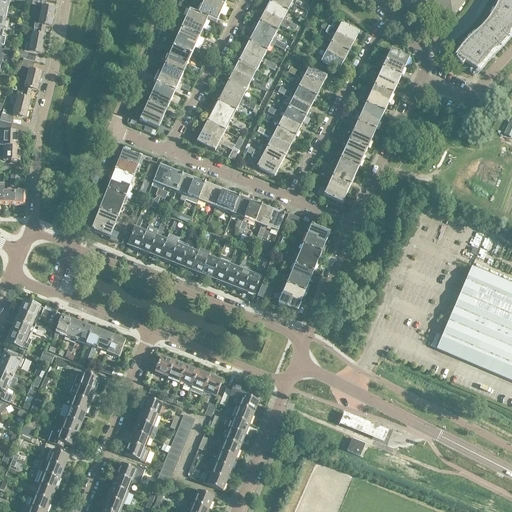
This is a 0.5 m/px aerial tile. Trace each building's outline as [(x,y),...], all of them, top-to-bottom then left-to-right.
[(0,0),(0,6),(7,8),(9,2),(11,2),(11,0),(0,0)] [(33,29),(37,29),(44,31),(45,26),(51,27),(54,9),(44,7),(45,4),(44,4),(44,1),(40,0),(26,0),(26,4),(38,6),(41,7),(40,16),(35,16),(33,29)] [(204,0),(203,4),(211,8),(211,10),(220,14),(224,5),(213,0),(204,0)] [(292,1),(289,0),(269,0),(269,2),(287,11),(292,1)] [(412,0),(425,9),(429,3),(452,19),(465,0),(412,0)] [(511,0),(498,0),(497,3),(499,4),(496,11),(493,10),(490,16),(485,23),(487,24),(481,30),(480,29),(473,34),(466,41),(467,42),(462,48),(460,47),(454,57),(455,58),(454,59),(461,67),(464,63),(478,73),(481,69),(485,64),(493,56),(496,54),(502,48),(507,42),(511,36),(511,35),(511,0)] [(269,2),(264,12),(282,21),(287,11),(269,2)] [(203,4),(198,15),(207,19),(216,23),(220,14),(211,10),(211,8),(203,4)] [(189,11),(185,19),(195,23),(194,25),(203,29),(207,19),(198,15),(189,11)] [(264,12),(259,22),(276,31),(279,25),(283,27),(284,25),(285,23),(282,21),(264,12)] [(185,19),(181,29),(199,37),(203,29),(194,25),(195,23),(185,19)] [(336,33),(351,41),(353,42),(359,32),(343,24),(341,22),(334,19),(330,27),(334,29),(333,31),(336,33)] [(259,22),(253,32),(274,43),(273,45),(274,45),(279,48),(281,44),(276,41),(277,39),(273,37),(276,31),(259,22)] [(333,38),(330,43),(348,52),(353,42),(351,41),(336,33),(333,31),(334,29),(330,27),(328,26),(326,31),(332,34),(330,36),(333,38)] [(25,51),(28,52),(28,53),(30,53),(41,55),(45,36),(43,36),(44,31),(37,29),(33,29),(32,33),(30,43),(27,43),(25,51)] [(177,37),(186,41),(185,43),(195,47),(199,37),(181,29),(177,37)] [(253,32),(249,42),(266,51),(269,45),(273,47),(274,45),(273,45),(274,43),(253,32)] [(195,47),(185,43),(186,41),(177,37),(173,47),(191,56),(195,47)] [(249,42),(243,52),(261,61),(266,51),(249,42)] [(330,43),(325,53),(343,62),(348,52),(330,43)] [(319,63),(321,64),(322,65),(322,64),(338,73),(342,64),(343,62),(325,53),(322,51),(324,49),(318,46),(316,51),(318,52),(314,61),(319,63)] [(169,55),(178,59),(177,62),(186,66),(191,56),(173,47),(169,55)] [(16,57),(34,62),(36,55),(18,50),(16,57)] [(391,50),(387,58),(396,62),(395,64),(404,69),(409,59),(410,58),(407,56),(407,57),(391,50)] [(243,52),(238,62),(256,71),(261,61),(243,52)] [(186,66),(177,62),(178,59),(169,55),(164,66),(183,74),(186,66)] [(387,58),(382,69),(400,77),(404,69),(395,64),(396,62),(387,58)] [(22,66),(32,69),(34,63),(23,60),(22,66)] [(238,62),(233,72),(251,81),(254,83),(252,85),(258,88),(260,83),(255,81),(256,77),(253,76),(256,71),(238,62)] [(164,66),(161,74),(170,78),(169,80),(178,84),(183,74),(164,66)] [(198,74),(200,70),(191,66),(189,70),(198,74)] [(300,76),(303,78),(321,87),(327,77),(311,69),(308,67),(308,68),(305,74),(302,72),(302,74),(300,76)] [(24,89),(23,93),(30,95),(31,90),(37,91),(41,73),(30,70),(30,69),(29,69),(24,88),(24,89)] [(382,69),(379,76),(387,80),(386,83),(396,87),(400,77),(382,69)] [(233,72),(228,82),(245,91),(251,81),(233,72)] [(161,74),(156,84),(175,92),(178,84),(169,80),(170,78),(161,74)] [(396,87),(386,83),(387,80),(379,76),(374,86),(392,95),(396,87)] [(303,78),(298,87),(316,97),(321,87),(303,78)] [(228,82),(223,92),(240,101),(245,91),(228,82)] [(152,92),(162,96),(161,98),(170,102),(175,92),(156,84),(152,92)] [(392,95),(374,86),(370,94),(379,98),(378,101),(387,105),(392,95)] [(298,87),(293,97),(311,107),(316,97),(298,87)] [(13,116),(25,119),(30,100),(28,100),(30,95),(23,93),(18,91),(16,97),(18,97),(13,116)] [(170,102),(161,98),(162,96),(152,92),(148,102),(166,110),(170,102)] [(223,92),(218,102),(235,111),(238,106),(241,108),(242,105),(243,103),(240,101),(223,92)] [(370,94),(365,104),(384,113),(387,105),(378,101),(379,98),(370,94)] [(293,97),(288,108),(306,117),(311,107),(293,97)] [(144,110),(154,114),(152,117),(162,121),(166,110),(148,102),(144,110)] [(218,102),(212,112),(230,121),(235,111),(218,102)] [(365,104),(362,112),(371,116),(370,119),(379,123),(384,113),(365,104)] [(283,117),(300,127),(306,117),(288,108),(283,117)] [(152,117),(154,114),(144,110),(140,120),(139,121),(142,122),(158,129),(162,121),(152,117)] [(207,122),(225,131),(230,121),(212,112),(207,122)] [(362,112),(357,123),(375,131),(379,123),(370,119),(371,116),(362,112)] [(0,119),(0,120),(11,124),(13,118),(1,115),(0,119)] [(295,137),(300,127),(283,117),(277,127),(295,137)] [(0,127),(10,130),(11,124),(0,120),(0,127)] [(219,141),(225,131),(207,122),(202,132),(219,141)] [(511,124),(508,122),(503,134),(511,138),(511,124)] [(357,123),(353,131),(362,135),(361,137),(371,142),(375,131),(357,123)] [(277,127),(272,137),(290,147),(295,137),(277,127)] [(270,142),(267,147),(285,157),(290,147),(272,137),(269,136),(271,134),(265,131),(263,135),(268,138),(267,140),(270,142)] [(353,131),(349,141),(367,149),(371,142),(361,137),(362,135),(353,131)] [(222,142),(219,141),(202,132),(197,142),(214,151),(217,146),(220,147),(221,145),(222,142)] [(1,147),(4,147),(21,148),(21,133),(1,133),(1,147)] [(349,141),(345,149),(354,153),(353,155),(362,160),(367,149),(349,141)] [(234,161),(238,151),(233,148),(234,146),(229,143),(227,148),(232,150),(228,158),(234,161)] [(4,147),(1,147),(0,146),(0,153),(3,153),(3,161),(11,162),(20,162),(21,148),(4,147)] [(259,156),(262,157),(280,166),(285,157),(267,147),(264,153),(261,152),(260,154),(259,156)] [(345,149),(340,159),(359,168),(362,160),(353,155),(354,153),(345,149)] [(122,151),(118,162),(127,166),(128,164),(138,167),(141,158),(122,151)] [(256,168),(258,169),(274,177),(279,168),(280,166),(262,157),(259,156),(260,154),(254,151),(252,155),(258,158),(257,160),(259,162),(257,167),(256,167),(256,168)] [(340,159),(337,167),(345,171),(344,174),(354,178),(359,168),(340,159)] [(118,162),(114,171),(133,179),(138,167),(128,164),(127,166),(118,162)] [(151,176),(156,164),(150,162),(146,173),(151,176)] [(172,170),(159,166),(153,183),(165,188),(172,170)] [(337,167),(332,177),(350,186),(354,178),(344,174),(345,171),(337,167)] [(182,175),(172,170),(165,188),(175,192),(182,175)] [(119,186),(120,184),(130,188),(133,179),(114,171),(110,182),(119,186)] [(182,175),(175,192),(181,194),(179,200),(184,202),(185,201),(186,196),(193,179),(182,175)] [(11,176),(10,190),(4,189),(3,205),(14,205),(15,190),(15,176),(11,176)] [(332,177),(328,185),(337,189),(336,192),(346,196),(350,186),(332,177)] [(193,179),(186,196),(185,201),(196,205),(198,201),(205,183),(205,182),(198,179),(198,181),(193,179)] [(120,184),(119,186),(110,182),(107,191),(126,198),(130,188),(120,184)] [(205,183),(198,201),(215,208),(222,190),(205,183)] [(337,189),(328,185),(324,195),(323,195),(323,196),(325,197),(326,197),(342,204),(346,196),(336,192),(337,189)] [(15,190),(14,205),(25,206),(26,190),(15,190)] [(232,214),(239,197),(222,190),(215,208),(232,214)] [(111,205),(112,203),(122,207),(126,198),(107,191),(102,202),(111,205)] [(250,201),(239,197),(232,214),(243,219),(250,201)] [(250,201),(243,219),(241,223),(238,230),(243,232),(246,225),(245,225),(246,220),(255,223),(261,206),(250,201)] [(112,203),(111,205),(102,202),(99,211),(118,218),(122,207),(112,203)] [(261,206),(255,223),(261,226),(254,242),(259,244),(261,239),(264,232),(266,228),(272,210),(261,206)] [(180,214),(170,210),(168,214),(178,218),(180,214)] [(272,210),(266,228),(275,231),(278,232),(283,218),(284,218),(285,215),(284,215),(272,210)] [(104,226),(105,223),(114,227),(118,218),(99,211),(95,222),(104,226)] [(178,218),(189,223),(191,218),(180,214),(178,218)] [(289,215),(284,226),(289,228),(294,217),(289,215)] [(294,217),(289,228),(295,230),(299,219),(294,217)] [(138,219),(135,228),(128,245),(132,247),(132,248),(138,251),(138,249),(139,249),(146,232),(139,229),(142,220),(138,219)] [(105,223),(104,226),(95,222),(91,230),(91,231),(102,235),(101,237),(124,246),(129,233),(123,230),(121,230),(120,233),(115,231),(116,228),(114,227),(105,223)] [(149,223),(146,232),(139,249),(143,251),(142,253),(148,255),(149,253),(149,254),(156,236),(150,233),(153,225),(149,223)] [(153,255),(153,257),(158,259),(159,257),(159,258),(166,240),(160,237),(165,226),(161,224),(160,227),(149,254),(153,255)] [(310,227),(307,235),(316,239),(315,241),(325,245),(327,239),(330,233),(314,226),(313,226),(311,225),(310,226),(311,226),(310,227)] [(159,258),(164,259),(163,261),(169,263),(169,262),(170,262),(177,244),(175,243),(171,242),(176,230),(171,228),(166,240),(159,258)] [(264,245),(268,234),(264,232),(261,239),(259,244),(264,245)] [(237,234),(234,241),(246,245),(249,239),(237,234)] [(307,235),(302,246),(321,254),(324,247),(325,245),(315,241),(316,239),(307,235)] [(181,266),(185,268),(184,269),(190,271),(190,270),(191,270),(198,252),(193,250),(194,247),(193,247),(197,238),(192,237),(187,248),(181,266)] [(285,239),(280,237),(277,244),(282,246),(285,239)] [(170,262),(174,263),(174,265),(179,267),(180,266),(181,266),(187,248),(177,244),(170,262)] [(302,246),(299,254),(308,258),(307,260),(317,264),(318,260),(321,254),(302,246)] [(191,270),(195,272),(195,273),(200,275),(201,274),(208,256),(198,252),(191,270)] [(299,254),(294,266),(313,273),(315,266),(317,264),(307,260),(308,258),(299,254)] [(201,274),(205,276),(205,277),(211,279),(211,278),(212,278),(219,261),(208,256),(201,274)] [(281,261),(272,257),(269,265),(275,267),(278,269),(281,261)] [(243,260),(240,269),(233,286),(237,288),(236,289),(242,291),(242,290),(243,290),(250,273),(245,271),(245,269),(245,267),(247,261),(243,260)] [(212,278),(216,280),(215,281),(221,283),(222,282),(229,265),(219,261),(212,278)] [(250,273),(243,290),(247,292),(247,294),(252,296),(253,294),(254,295),(260,278),(258,277),(258,276),(254,274),(257,266),(253,264),(250,273)] [(229,265),(222,282),(226,284),(225,285),(231,287),(232,286),(233,286),(240,269),(229,265)] [(272,274),(275,267),(269,265),(267,272),(272,274)] [(294,266),(291,274),(300,278),(299,280),(308,284),(310,279),(313,273),(294,266)] [(511,284),(471,267),(436,349),(511,381),(511,284)] [(291,274),(286,285),(304,293),(308,284),(299,280),(300,278),(291,274)] [(262,298),(267,287),(262,285),(257,296),(262,298)] [(286,285),(282,294),(292,298),(291,300),(300,303),(304,293),(286,285)] [(267,287),(262,298),(267,300),(272,289),(267,287)] [(279,302),(278,302),(278,304),(294,311),(294,312),(296,313),(297,312),(297,311),(300,303),(291,300),(292,298),(282,294),(279,302)] [(24,301),(20,312),(37,319),(40,313),(42,314),(44,309),(24,301)] [(20,312),(15,322),(34,329),(36,325),(35,325),(37,319),(20,312)] [(55,326),(59,315),(52,313),(48,324),(55,326)] [(61,316),(55,333),(54,337),(57,339),(59,335),(65,337),(72,320),(61,316)] [(72,320),(65,337),(75,341),(82,324),(72,320)] [(15,322),(11,332),(30,340),(32,334),(34,329),(15,322)] [(85,345),(92,328),(82,324),(75,341),(85,345)] [(102,332),(92,328),(85,345),(92,348),(87,361),(91,362),(96,349),(102,332)] [(18,350),(26,353),(31,340),(30,340),(11,332),(6,343),(19,348),(18,350)] [(106,353),(113,336),(102,332),(96,349),(106,353)] [(119,358),(125,341),(113,336),(106,353),(119,358)] [(0,356),(0,361),(15,368),(17,369),(24,372),(29,361),(22,358),(22,359),(4,351),(2,356),(0,356)] [(54,357),(44,353),(41,361),(51,365),(54,357)] [(161,357),(154,373),(168,378),(174,362),(161,357)] [(57,358),(55,364),(66,368),(68,363),(57,358)] [(90,362),(87,361),(81,358),(79,363),(88,367),(90,362)] [(0,361),(0,373),(13,378),(17,380),(18,377),(14,375),(17,369),(15,368),(0,361)] [(186,367),(174,362),(168,378),(180,383),(186,367)] [(101,366),(99,372),(111,376),(112,375),(113,371),(101,366)] [(186,367),(180,383),(192,388),(198,371),(186,367)] [(198,371),(192,388),(204,392),(210,376),(198,371)] [(0,386),(8,390),(11,391),(16,380),(13,378),(0,373),(0,386)] [(99,380),(83,373),(78,384),(95,391),(99,380)] [(210,376),(204,392),(216,397),(222,381),(210,376)] [(37,388),(42,379),(37,377),(33,386),(37,388)] [(78,384),(74,396),(90,402),(95,391),(78,384)] [(0,396),(1,397),(0,400),(8,403),(11,395),(6,393),(8,390),(0,386),(0,396)] [(242,397),(238,407),(254,413),(259,402),(252,399),(254,394),(234,386),(231,393),(242,397)] [(151,388),(148,394),(160,399),(162,392),(151,388)] [(221,399),(227,402),(231,391),(226,389),(221,399)] [(90,402),(74,396),(69,407),(86,413),(90,402)] [(146,399),(142,410),(158,416),(163,405),(146,399)] [(209,404),(204,415),(211,418),(216,407),(209,404)] [(86,413),(64,405),(60,416),(82,424),(86,413)] [(238,407),(233,418),(250,425),(254,413),(238,407)] [(24,419),(27,413),(19,410),(17,415),(24,419)] [(154,428),(158,416),(142,410),(138,421),(154,428)] [(388,430),(342,411),(338,422),(383,441),(388,430)] [(184,415),(181,421),(193,426),(195,420),(184,415)] [(82,424),(65,418),(61,429),(77,435),(82,424)] [(233,418),(229,429),(245,436),(250,425),(233,418)] [(150,439),(154,428),(138,421),(133,433),(150,439)] [(181,421),(179,427),(191,431),(193,426),(181,421)] [(24,427),(22,433),(33,437),(35,431),(24,427)] [(54,427),(48,442),(63,448),(64,444),(72,447),(77,435),(61,429),(60,429),(54,427)] [(179,427),(177,432),(188,437),(191,431),(179,427)] [(229,429),(224,440),(241,447),(245,436),(229,429)] [(177,432),(175,437),(186,442),(188,437),(177,432)] [(22,433),(20,436),(19,438),(23,439),(31,442),(33,437),(22,433)] [(150,439),(133,433),(129,444),(145,450),(150,439)] [(313,435),(307,433),(304,440),(310,442),(313,435)] [(9,444),(16,446),(19,438),(20,436),(13,434),(9,444)] [(175,437),(172,443),(184,447),(186,442),(175,437)] [(350,443),(347,451),(360,457),(362,451),(365,444),(352,439),(350,443)] [(224,440),(220,451),(236,458),(241,447),(224,440)] [(170,447),(170,448),(182,453),(184,447),(172,443),(170,447)] [(4,456),(1,461),(7,464),(10,459),(15,448),(8,444),(3,455),(4,456)] [(145,450),(129,444),(124,455),(141,462),(145,450)] [(170,447),(168,446),(163,444),(161,450),(168,453),(170,448),(170,447)] [(170,448),(168,453),(180,458),(182,453),(170,448)] [(69,457),(52,450),(48,462),(64,469),(69,457)] [(220,451),(215,463),(232,469),(236,458),(220,451)] [(168,453),(166,458),(178,463),(180,458),(168,453)] [(196,455),(192,465),(196,467),(198,462),(200,463),(203,457),(196,455)] [(166,458),(164,464),(175,469),(178,463),(166,458)] [(64,469),(48,462),(43,473),(60,479),(64,469)] [(215,463),(211,473),(227,480),(232,469),(215,463)] [(120,465),(116,476),(132,483),(139,485),(144,471),(138,468),(138,467),(130,464),(128,468),(120,465)] [(164,464),(161,469),(173,474),(175,469),(164,464)] [(161,469),(159,475),(171,479),(173,474),(161,469)] [(60,479),(43,473),(38,471),(33,482),(39,484),(55,491),(60,479)] [(211,473),(206,485),(223,492),(227,480),(211,473)] [(159,475),(157,480),(169,485),(171,479),(159,475)] [(128,494),(132,483),(116,476),(111,487),(128,494)] [(173,481),(168,493),(174,495),(179,484),(173,481)] [(55,491),(39,484),(34,495),(51,502),(55,491)] [(134,497),(128,494),(111,487),(107,498),(124,505),(130,507),(134,497)] [(214,498),(197,491),(193,503),(209,509),(214,498)] [(46,511),(51,502),(34,495),(33,499),(28,497),(25,504),(30,506),(44,511),(46,511)] [(108,511),(120,511),(124,505),(107,498),(103,510),(108,511)] [(207,511),(209,509),(193,503),(188,511),(207,511)]
